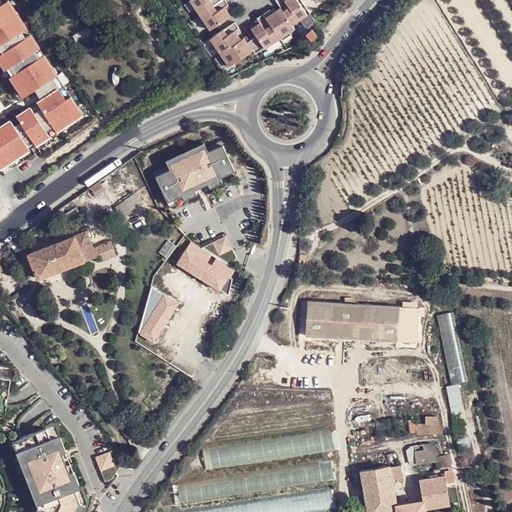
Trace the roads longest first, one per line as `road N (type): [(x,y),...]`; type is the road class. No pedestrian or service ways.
road 1 (secondary): [(282,219),(260,306),(236,357),(122,511)]
road 2 (secondary): [(0,228),(130,138),(203,107)]
road 3 (track): [(356,359),(427,357),(439,376),(464,511)]
road 4 (residential): [(113,511),(70,422),(0,341)]
road 5 (track): [(343,511),(357,346)]
road 6 (track): [(101,122),(161,79),(132,0)]
